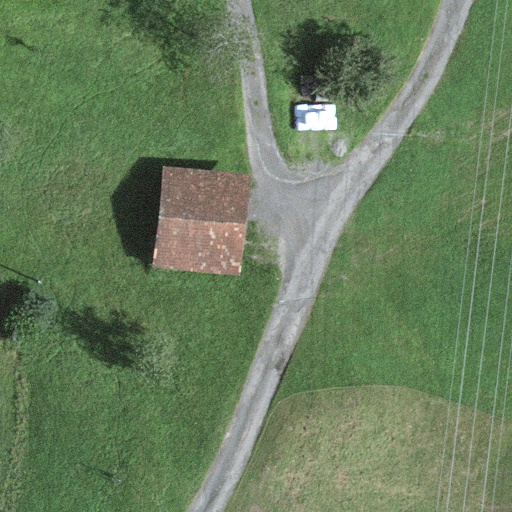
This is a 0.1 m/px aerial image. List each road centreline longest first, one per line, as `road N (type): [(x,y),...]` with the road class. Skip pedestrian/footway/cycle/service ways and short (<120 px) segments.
road 1 (track): [(287,246),(402,95),(442,0)]
road 2 (track): [(191,511),(277,317),(287,246)]
road 3 (track): [(214,0),(287,246)]
